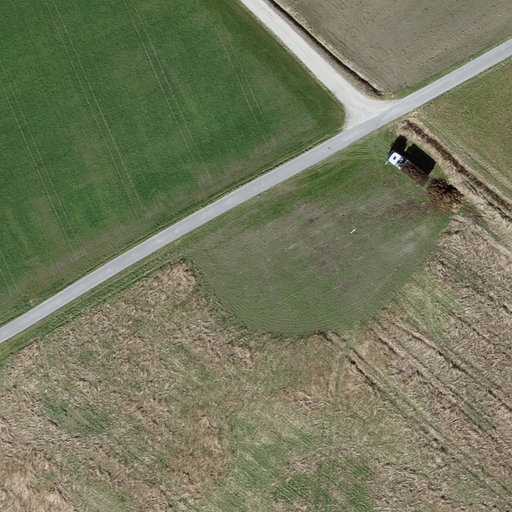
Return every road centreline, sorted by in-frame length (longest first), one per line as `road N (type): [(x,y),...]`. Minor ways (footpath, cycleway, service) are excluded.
road 1 (track): [(0,338),(511,45)]
road 2 (track): [(247,0),(371,123)]
